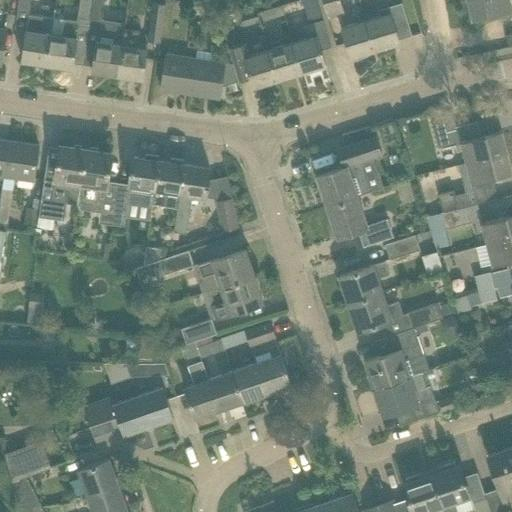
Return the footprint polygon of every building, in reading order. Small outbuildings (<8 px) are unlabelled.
[(18,0),(17,8),(29,9),(30,0),(18,0)] [(77,30),(87,32),(91,0),(79,0),(76,20),(75,30),(77,30)] [(91,71),(117,75),(124,28),(125,22),(101,18),(103,0),(91,0),(87,32),(86,40),(96,41),(91,71)] [(146,39),(160,41),(165,0),(154,0),(154,2),(151,1),(146,39)] [(301,0),(307,19),(321,15),(316,0),(301,0)] [(322,0),(327,18),(343,13),(339,0),(322,0)] [(511,10),(509,0),(466,0),(472,21),(511,11),(511,10)] [(281,5),(257,12),(259,21),(283,14),(281,5)] [(201,24),(216,27),(220,9),(204,6),(201,24)] [(257,12),(239,17),(242,26),(259,21),(257,12)] [(390,12),(365,20),(374,50),(399,42),(390,12)] [(47,64),(51,33),(54,17),(28,13),(21,60),(47,64)] [(51,33),(47,64),(72,68),(77,30),(75,30),(76,20),(66,19),(63,35),(51,33)] [(374,50),(365,20),(341,27),(350,57),(374,50)] [(306,36),(291,41),(301,72),(325,65),(313,23),(303,26),(306,36)] [(124,28),(117,75),(142,79),(147,46),(137,45),(139,31),(124,28)] [(291,41),(267,48),(277,79),(301,72),(291,41)] [(253,87),(277,79),(267,48),(248,54),(245,42),(228,47),(233,64),(238,81),(250,77),(253,87)] [(160,89),(190,94),(195,57),(166,52),(160,89)] [(195,57),(190,94),(219,98),(221,86),(222,79),(224,63),(225,61),(195,57)] [(222,79),(221,86),(238,81),(233,64),(224,63),(222,79)] [(447,103),(431,108),(434,116),(450,111),(447,103)] [(461,149),(465,163),(506,152),(501,131),(459,142),(453,117),(435,122),(441,146),(454,143),(456,150),(461,149)] [(316,175),(327,207),(358,196),(353,178),(355,177),(351,164),(381,154),(375,137),(338,149),(344,166),(316,175)] [(0,176),(4,177),(9,140),(0,138),(0,176)] [(38,145),(9,140),(4,177),(33,181),(38,145)] [(39,209),(38,216),(63,220),(68,183),(80,184),(85,149),(82,149),(81,145),(74,144),(72,147),(59,145),(55,173),(45,171),(39,209)] [(88,150),(85,149),(80,184),(77,206),(101,209),(100,215),(114,217),(118,190),(115,190),(116,182),(115,184),(107,183),(111,153),(99,151),(98,148),(90,147),(88,150)] [(438,194),(442,211),(442,212),(477,203),(472,183),(511,173),(506,152),(465,163),(468,175),(462,176),(466,192),(454,195),(453,190),(438,194)] [(127,192),(118,190),(114,217),(125,218),(127,201),(152,204),(158,160),(158,156),(144,154),(143,158),(132,156),(127,192)] [(170,161),(158,160),(152,204),(164,206),(165,200),(178,202),(183,163),(184,160),(171,158),(170,161)] [(209,167),(183,163),(178,202),(174,229),(187,231),(192,194),(205,196),(209,167)] [(358,196),(327,207),(337,236),(357,229),(363,247),(393,236),(386,218),(368,224),(358,196)] [(216,201),(222,230),(237,227),(231,198),(216,201)] [(482,230),(485,244),(511,237),(511,214),(482,222),(477,203),(442,212),(442,211),(439,212),(440,212),(444,228),(474,220),(477,232),(482,230)] [(26,234),(35,235),(35,234),(36,227),(37,227),(38,216),(39,209),(25,206),(22,225),(23,225),(22,230),(27,230),(26,234)] [(440,212),(426,216),(436,248),(448,245),(444,228),(440,212)] [(384,244),(389,259),(419,249),(414,234),(384,244)] [(511,237),(485,244),(491,266),(511,260),(511,237)] [(146,245),(143,265),(160,259),(160,258),(162,248),(146,245)] [(143,265),(135,267),(142,289),(161,282),(164,275),(164,274),(193,264),(188,249),(160,258),(160,259),(143,265)] [(197,277),(202,293),(254,276),(245,249),(198,264),(202,275),(197,277)] [(340,275),(349,302),(383,291),(379,277),(389,273),(384,260),(340,275)] [(474,277),(477,290),(493,286),(496,285),(511,281),(508,268),(474,277)] [(254,276),(202,293),(207,308),(212,306),(216,317),(262,302),(254,276)] [(511,293),(511,285),(511,281),(496,285),(498,297),(511,293)] [(493,286),(477,290),(480,301),(495,297),(493,286)] [(383,291),(349,302),(358,330),(402,315),(397,300),(387,304),(383,291)] [(30,293),(28,307),(41,308),(43,295),(30,293)] [(452,300),(454,304),(455,304),(457,312),(470,307),(466,294),(452,300)] [(407,312),(412,328),(413,327),(457,312),(455,304),(454,304),(439,309),(437,302),(407,312)] [(180,328),(185,343),(216,333),(211,318),(180,328)] [(269,322),(245,330),(248,340),(247,340),(249,345),(275,337),(269,322)] [(368,359),(377,386),(406,376),(419,372),(419,373),(420,372),(415,356),(422,353),(413,327),(412,328),(375,340),(380,355),(368,359)] [(245,330),(221,338),(224,348),(247,340),(248,340),(245,330)] [(136,357),(150,358),(152,335),(138,334),(136,357)] [(224,348),(221,338),(196,347),(199,357),(224,348)] [(280,353),(256,362),(256,364),(265,392),(266,392),(267,393),(291,385),(280,353)] [(501,356),(477,362),(481,377),(505,371),(501,356)] [(219,410),(208,379),(201,360),(188,365),(194,384),(184,387),(195,418),(219,410)] [(153,362),(126,362),(130,373),(153,373),(153,362)] [(256,362),(232,370),(243,402),(267,393),(266,392),(265,392),(256,364),(256,362)] [(54,369),(52,387),(63,388),(65,370),(54,369)] [(232,370),(208,379),(219,410),(243,402),(232,370)] [(406,376),(377,386),(373,387),(382,414),(395,409),(400,425),(439,412),(430,385),(423,387),(419,373),(419,372),(406,376)] [(162,386),(137,395),(148,426),(173,417),(162,386)] [(148,426),(137,395),(103,407),(101,401),(83,407),(95,440),(123,431),(124,434),(148,426)] [(436,402),(439,411),(456,405),(453,396),(436,402)] [(4,452),(10,481),(24,475),(24,476),(50,466),(40,440),(4,452)] [(511,447),(488,455),(504,502),(511,498),(511,447)] [(77,470),(85,493),(117,482),(109,458),(77,470)] [(440,472),(431,475),(443,511),(457,511),(454,502),(469,497),(458,466),(455,466),(454,461),(439,467),(440,472)] [(443,511),(431,475),(422,478),(420,473),(405,478),(406,483),(404,484),(413,511),(425,511),(429,511),(428,511),(443,511)] [(85,493),(91,511),(106,511),(126,505),(117,482),(85,493)] [(20,491),(31,511),(36,511),(42,509),(30,486),(20,491)] [(470,497),(475,511),(489,511),(483,492),(470,497)] [(358,511),(352,493),(327,501),(330,511),(358,511)] [(397,511),(393,498),(377,503),(379,511),(397,511)] [(330,511),(327,501),(303,510),(303,511),(330,511)] [(361,508),(362,511),(379,511),(377,503),(361,508)]
